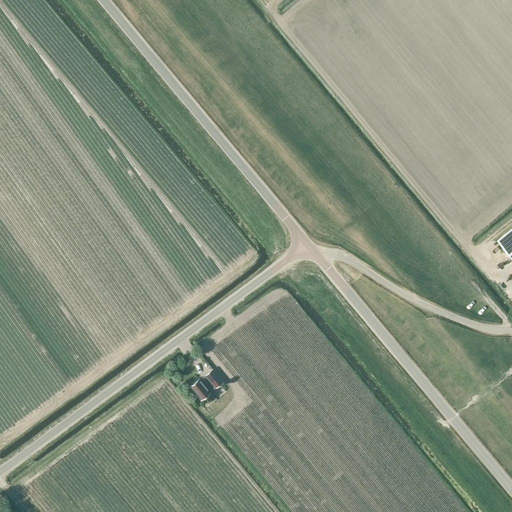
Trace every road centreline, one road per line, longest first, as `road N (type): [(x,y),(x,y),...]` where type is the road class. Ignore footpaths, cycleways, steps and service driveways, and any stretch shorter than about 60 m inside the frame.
road 1 (unclassified): [(0,473),(308,247)]
road 2 (tertiary): [(308,247),(104,0)]
road 3 (tertiary): [(511,487),(308,247)]
